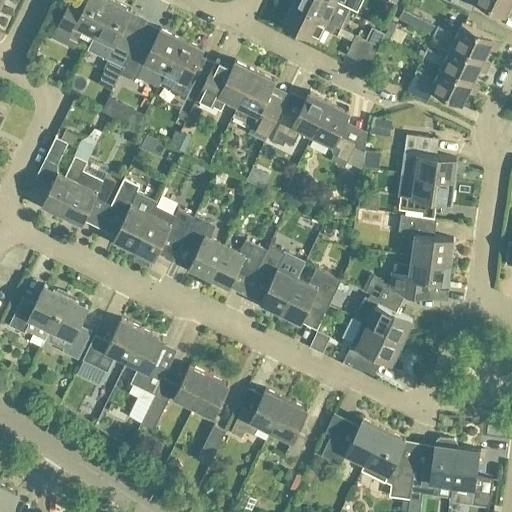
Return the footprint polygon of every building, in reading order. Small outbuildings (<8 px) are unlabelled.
[(83,29),(95,34),(111,0),(70,0),(54,33),(76,44),(83,29)] [(111,0),(95,34),(106,40),(101,51),(110,55),(108,59),(109,60),(104,69),(119,76),(120,73),(123,67),(134,45),(136,42),(120,34),(132,10),(111,0)] [(337,1),(334,0),(294,0),(293,4),(341,27),(345,19),(332,13),(337,1)] [(511,0),(450,0),(450,1),(471,12),(477,1),(505,15),(511,2),(511,0)] [(337,35),(341,27),(293,4),(283,23),(318,40),(324,29),(337,35)] [(433,35),(451,44),(484,60),(490,48),(494,50),(497,46),(499,46),(501,42),(494,38),(462,22),(456,35),(437,26),(433,35)] [(161,82),(166,71),(182,38),(160,28),(149,52),(134,45),(123,67),(120,73),(135,81),(137,77),(158,87),(161,82)] [(347,54),(358,60),(368,40),(356,35),(347,54)] [(182,38),(166,71),(161,82),(171,87),(171,89),(192,100),(202,78),(192,73),(203,49),(182,38)] [(379,46),(368,40),(358,60),(369,65),(379,46)] [(422,57),(440,66),(473,82),(479,69),(484,72),(486,67),(488,68),(490,63),(484,60),(451,44),(445,57),(427,48),(422,57)] [(238,104),(238,105),(255,70),(235,60),(233,65),(217,57),(207,77),(211,79),(201,100),(221,110),(227,99),(238,104)] [(480,85),(473,82),(440,66),(434,78),(416,69),(406,90),(428,100),(433,89),(462,104),(468,91),(473,93),(476,89),(478,90),(480,85)] [(267,137),(279,112),(289,93),(273,85),(276,80),(255,70),(238,105),(238,104),(233,116),(253,126),(251,129),(267,137)] [(293,144),(296,138),(301,129),(313,135),(329,101),(309,92),(298,115),(287,110),(272,140),(283,146),(286,141),(293,144)] [(347,162),(357,143),(347,138),(349,132),(347,125),(343,123),(349,111),(329,101),(313,135),(333,145),(332,148),(334,155),(347,162)] [(45,158),(58,164),(68,143),(73,146),(78,136),(65,130),(61,139),(56,136),(45,158)] [(416,175),(430,177),(454,180),(457,158),(428,154),(431,137),(407,133),(403,159),(418,161),(416,175)] [(87,139),(79,152),(90,158),(98,146),(87,139)] [(42,204),(62,214),(83,170),(88,161),(75,155),(65,176),(58,172),(42,204)] [(103,180),(83,170),(62,214),(82,223),(95,197),(106,202),(116,181),(105,175),(103,180)] [(359,177),(345,175),(343,194),(356,196),(359,177)] [(454,180),(430,177),(416,175),(414,188),(402,187),(399,209),(423,212),(425,199),(451,203),(454,180)] [(114,239),(134,249),(155,206),(155,205),(157,201),(137,192),(140,186),(124,178),(110,207),(126,215),(114,239)] [(175,215),(155,206),(134,249),(154,259),(166,234),(182,242),(183,240),(194,217),(178,209),(175,215)] [(416,233),(413,255),(451,261),(454,238),(434,236),(437,218),(401,213),(401,218),(383,216),(381,230),(399,232),(399,231),(416,233)] [(209,277),(225,245),(210,237),(216,225),(195,215),(194,217),(183,240),(195,246),(193,251),(196,253),(189,267),(209,277)] [(267,250),(246,239),(240,252),(225,245),(209,277),(229,287),(236,272),(240,274),(242,269),(255,275),(257,270),(257,271),(267,250)] [(261,303),(281,312),(298,277),(305,262),(269,245),(267,250),(257,271),(273,278),(261,303)] [(391,287),(405,294),(406,295),(426,297),(428,280),(447,283),(451,261),(413,255),(411,265),(394,263),(391,287)] [(309,283),(298,277),(281,312),(301,322),(313,297),(329,305),(341,280),(325,272),(316,268),(309,283)] [(378,303),(368,323),(403,339),(413,319),(397,311),(405,294),(391,287),(377,280),(368,298),(378,303)] [(50,329),(66,296),(44,285),(35,303),(23,297),(9,325),(25,332),(26,330),(45,339),(50,329)] [(50,329),(45,339),(64,349),(63,351),(78,358),(92,331),(79,325),(88,306),(66,296),(50,329)] [(127,361),(143,329),(121,318),(110,342),(95,335),(83,360),(108,372),(116,355),(127,361)] [(403,339),(368,323),(363,320),(344,360),(374,374),(382,358),(391,363),(403,339)] [(155,395),(167,370),(153,363),(164,340),(143,329),(127,361),(139,367),(131,383),(155,395)] [(189,365),(174,397),(193,407),(209,375),(189,365)] [(385,376),(407,383),(410,372),(388,366),(385,376)] [(209,375),(193,407),(213,417),(229,385),(209,375)] [(254,435),(259,425),(271,431),(287,399),(265,389),(254,412),(243,406),(231,432),(242,437),(245,431),(254,435)] [(168,401),(155,395),(141,424),(154,430),(168,401)] [(287,399),(271,431),(292,441),(285,454),(296,460),(307,438),(297,432),(308,409),(287,399)] [(321,456),(341,465),(346,453),(365,462),(366,463),(383,428),(362,418),(350,443),(332,434),(321,456)] [(207,465),(210,458),(213,459),(226,430),(214,424),(200,453),(196,460),(207,465)] [(361,470),(391,485),(390,496),(410,499),(414,468),(414,467),(403,466),(395,462),(406,439),(383,428),(366,463),(365,462),(361,470)] [(450,497),(451,485),(452,485),(457,447),(458,443),(455,439),(441,437),(437,440),(436,444),(435,444),(432,464),(430,464),(427,467),(426,469),(414,468),(410,499),(410,500),(418,500),(419,492),(429,494),(428,494),(435,495),(450,497)] [(480,450),(457,447),(452,485),(474,488),(472,504),(490,506),(493,478),(476,476),(480,450)] [(294,491),(302,476),(291,471),(284,485),(289,488),(294,491)] [(0,511),(9,511),(19,493),(0,484),(0,511)]
